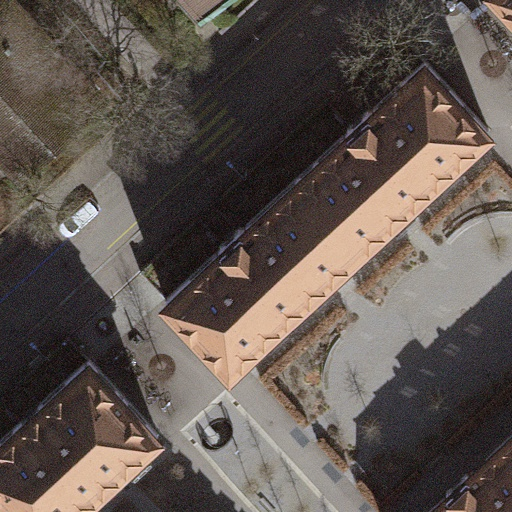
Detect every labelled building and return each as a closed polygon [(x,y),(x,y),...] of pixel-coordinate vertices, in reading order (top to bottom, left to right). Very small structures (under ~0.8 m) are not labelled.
[(0,0),(0,146),(23,171),(100,102),(7,0),(0,0)] [(210,0),(192,0),(200,9),(210,0)] [(511,0),(492,0),(511,20),(511,0)] [(361,248),(489,131),(420,56),(293,173),(361,248)] [(233,364),(361,248),(293,173),(165,290),(233,364)] [(0,435),(0,498),(13,511),(74,511),(160,432),(87,354),(0,435)] [(511,511),(511,430),(424,511),(511,511)]
